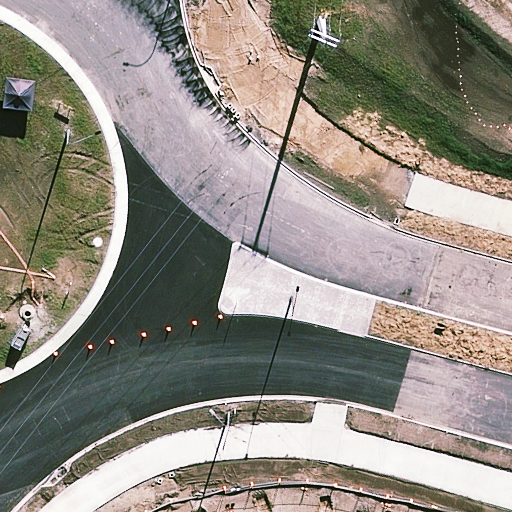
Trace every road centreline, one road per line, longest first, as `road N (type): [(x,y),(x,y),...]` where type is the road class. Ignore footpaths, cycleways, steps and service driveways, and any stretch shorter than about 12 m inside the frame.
road 1 (tertiary): [(511,416),(237,350),(103,366)]
road 2 (tertiary): [(170,148),(220,196),(301,239),(511,297)]
road 3 (secondary): [(170,148),(178,193),(163,276),(123,349),(103,366)]
road 4 (secondary): [(124,37),(164,111),(170,148)]
